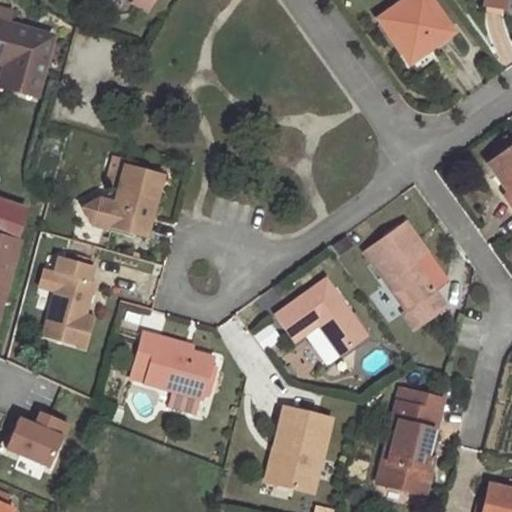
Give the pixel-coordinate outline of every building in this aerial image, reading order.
[(132,0),(131,3),(145,11),(151,0),(132,0)] [(451,33),(428,0),(407,0),(378,21),(405,59),(427,43),(430,48),(451,33)] [(511,0),(483,0),(482,6),(511,10),(511,0)] [(2,23),(0,22),(0,55),(6,57),(0,78),(0,86),(34,95),(50,36),(2,23)] [(511,190),(511,146),(487,165),(508,193),(511,190)] [(110,168),(121,172),(117,188),(115,196),(107,194),(104,188),(78,202),(90,224),(102,228),(106,226),(144,237),(160,178),(156,177),(129,169),(131,163),(112,158),(110,168)] [(131,163),(129,169),(156,177),(158,171),(131,163)] [(105,185),(117,188),(121,172),(110,168),(105,185)] [(511,209),(511,190),(508,193),(503,196),(511,209)] [(0,300),(25,212),(0,203),(0,300)] [(414,264),(421,258),(426,254),(404,224),(365,253),(406,310),(401,314),(413,330),(444,308),(434,293),(414,264)] [(64,253),(62,259),(84,265),(87,260),(64,253)] [(84,265),(62,259),(56,257),(52,272),(58,274),(40,337),(83,349),(89,325),(81,323),(84,314),(92,283),(87,282),(91,267),(84,265)] [(441,287),(421,258),(414,264),(434,293),(441,287)] [(306,332),(327,363),(365,336),(357,326),(350,316),(325,281),(276,315),(294,340),(306,332)] [(92,316),(84,314),(81,323),(89,325),(92,316)] [(354,314),(350,316),(357,326),(361,323),(354,314)] [(213,360),(213,358),(191,352),(156,342),(157,337),(142,333),(129,377),(132,381),(170,392),(165,409),(194,417),(199,401),(201,401),(202,398),(213,360)] [(193,347),(157,337),(156,342),(191,352),(193,347)] [(219,362),(213,360),(202,398),(208,399),(219,362)] [(442,401),(399,390),(376,483),(422,496),(432,460),(427,458),(442,401)] [(281,446),(272,483),(311,493),(330,421),(283,408),(274,444),(281,446)] [(33,428),(16,421),(4,450),(45,468),(58,440),(60,441),(66,426),(39,414),(33,428)] [(264,482),(272,483),(281,446),(274,444),(264,482)] [(486,498),(482,511),(511,511),(511,491),(511,492),(489,486),(486,498)] [(472,511),(482,511),(486,498),(477,496),(472,511)]
